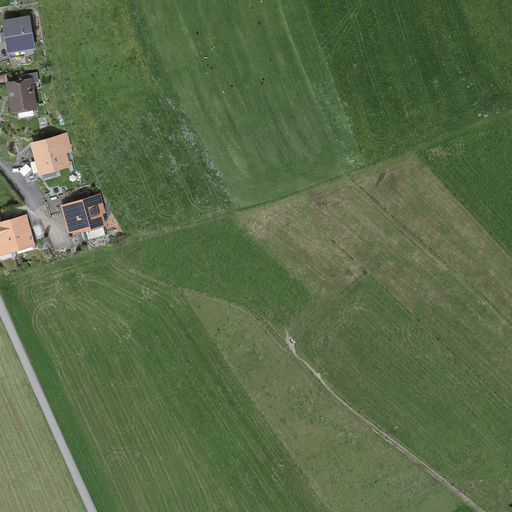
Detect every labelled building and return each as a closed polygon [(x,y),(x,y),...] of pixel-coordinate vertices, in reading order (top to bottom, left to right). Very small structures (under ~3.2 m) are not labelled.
[(28,19),(0,22),(0,28),(3,56),(32,53),(28,19)] [(29,79),(3,84),(8,114),(35,110),(29,79)] [(59,136),(28,144),(36,178),(67,170),(59,136)] [(97,197),(58,205),(64,234),(103,226),(97,197)] [(24,216),(0,221),(0,255),(31,248),(24,216)]
